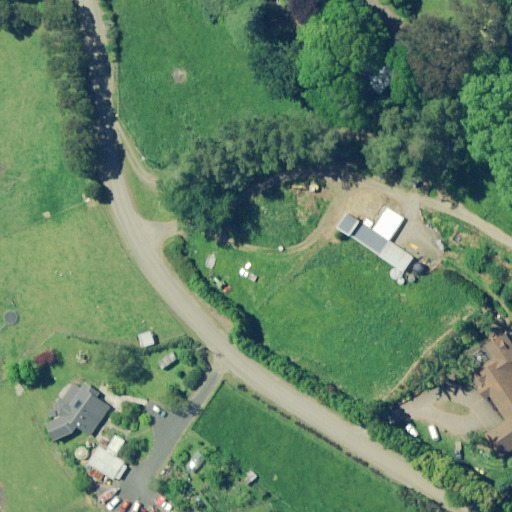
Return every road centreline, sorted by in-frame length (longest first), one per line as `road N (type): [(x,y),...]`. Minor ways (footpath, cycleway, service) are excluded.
road 1 (unclassified): [(43,0),(48,59),(103,194),(219,354),(504,511)]
road 2 (track): [(511,228),(400,168),(299,161),(103,194)]
